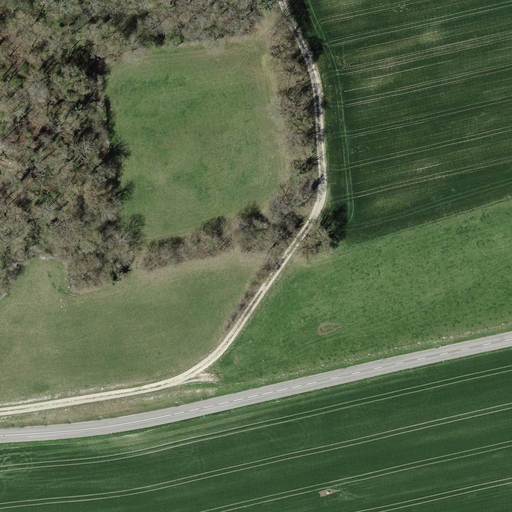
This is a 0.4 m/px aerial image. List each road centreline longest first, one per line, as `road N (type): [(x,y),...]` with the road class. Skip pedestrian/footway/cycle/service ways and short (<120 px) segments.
road 1 (track): [(284,0),(315,83),(321,198),(312,219),(218,352),(186,375),(0,411)]
road 2 (secondary): [(0,435),(186,414),(511,340)]
